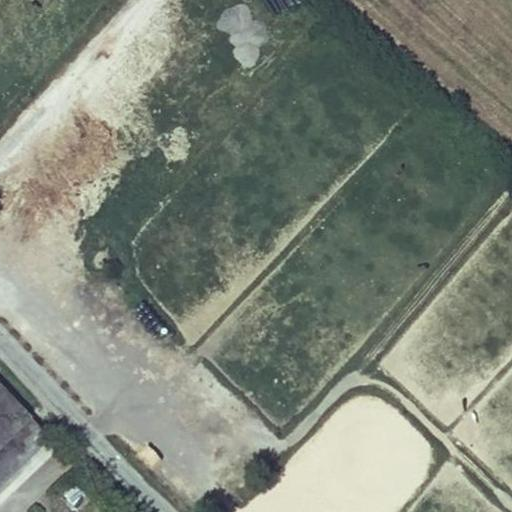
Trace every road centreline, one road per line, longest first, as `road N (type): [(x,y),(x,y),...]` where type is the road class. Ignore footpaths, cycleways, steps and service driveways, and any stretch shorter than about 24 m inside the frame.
road 1 (track): [(0,143),(133,0),(372,0),(511,121)]
road 2 (track): [(84,438),(114,416),(168,413),(260,442),(291,437),(351,384),(375,380),(511,502)]
road 3 (track): [(351,384),(511,197)]
road 4 (unclassified): [(155,511),(0,344)]
